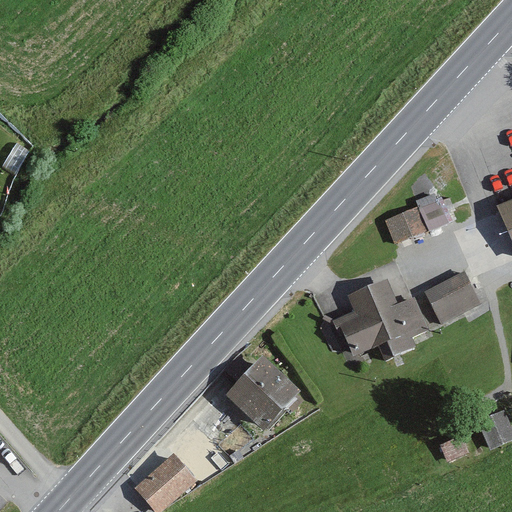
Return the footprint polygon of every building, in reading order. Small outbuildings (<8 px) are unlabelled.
[(429,233),(419,211),(388,226),(398,248),(429,233)] [(511,211),(503,216),(511,235),(511,211)] [(481,307),(465,277),(427,298),(444,328),(481,307)] [(401,309),(392,287),(352,302),(358,317),(342,324),(355,358),(379,349),(385,363),(417,351),(413,342),(430,335),(417,303),(401,309)] [(303,398),(268,365),(233,401),(268,434),(303,398)] [(502,447),(511,443),(511,430),(506,417),(492,423),(502,447)] [(140,494),(157,511),(173,511),(200,487),(176,461),(140,494)]
